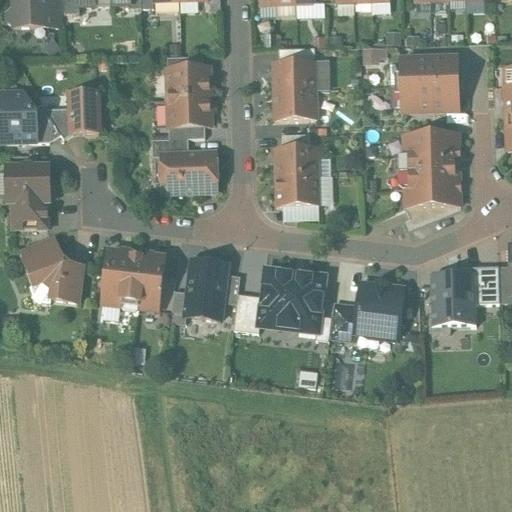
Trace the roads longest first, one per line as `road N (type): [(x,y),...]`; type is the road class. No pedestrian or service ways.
road 1 (track): [(0,357),(399,418),(401,511)]
road 2 (residential): [(511,213),(417,252),(244,230)]
road 3 (residential): [(237,0),(244,230)]
road 4 (residential): [(98,173),(98,215),(244,230)]
